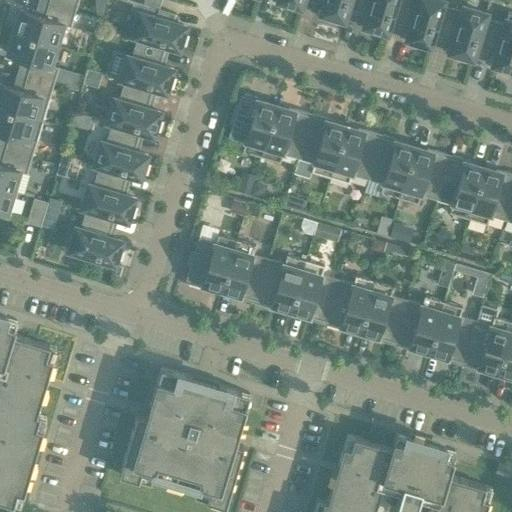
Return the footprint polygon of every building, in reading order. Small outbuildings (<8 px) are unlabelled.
[(48,0),(48,2),(75,10),(77,0),(48,0)] [(277,0),(277,1),(285,3),(284,5),(296,9),(296,6),(301,8),(302,0),(277,0)] [(323,0),(324,0),(320,13),(327,16),(327,18),(339,21),(339,19),(344,20),(348,7),(349,0),(323,0)] [(349,0),(348,7),(367,13),(363,26),(371,28),(370,31),(382,34),(382,32),(387,33),(391,20),(396,0),(349,0)] [(396,0),(391,20),(410,26),(406,39),(413,41),(413,44),(425,47),(425,45),(429,46),(433,33),(442,5),(443,0),(442,0),(396,0)] [(75,10),(48,2),(45,11),(38,9),(37,15),(20,10),(17,20),(15,19),(11,31),(56,44),(62,24),(70,26),(75,10)] [(442,5),(433,33),(453,38),(449,52),(456,54),(456,56),(467,60),(468,58),(472,59),(476,46),(485,18),(486,13),(462,6),(461,11),(442,5)] [(132,35),(137,37),(165,45),(178,49),(180,45),(182,46),(185,34),(183,33),(185,25),(172,21),(175,13),(158,8),(156,17),(139,12),(132,35)] [(504,23),(485,18),(476,46),(496,51),(492,65),(499,67),(499,69),(510,73),(511,71),(511,70),(511,12),(508,11),(504,23)] [(56,44),(11,31),(8,42),(10,43),(7,53),(24,58),(22,64),(29,66),(26,75),(53,83),(58,67),(50,65),(56,44)] [(120,78),(124,80),(152,88),(166,92),(167,88),(169,89),(172,77),(170,76),(173,68),(159,64),(165,45),(137,37),(131,56),(127,55),(120,78)] [(53,83),(26,75),(24,85),(16,83),(15,88),(0,83),(0,107),(42,120),(53,83)] [(107,121),(111,123),(139,131),(153,135),(154,131),(156,131),(160,120),(157,119),(160,111),(146,107),(152,88),(124,80),(118,99),(114,98),(107,121)] [(261,156),(276,105),(256,99),(257,97),(244,94),(244,96),(241,95),(236,109),(234,109),(230,121),(233,122),(228,137),(245,142),(242,150),(261,156)] [(276,105),(261,156),(280,162),(282,153),(298,158),(311,116),(308,115),(309,113),(296,109),(296,111),(276,105)] [(4,149),(31,157),(36,140),(28,138),(34,119),(42,121),(42,120),(0,107),(0,131),(2,132),(0,137),(7,139),(4,149)] [(75,112),(72,124),(87,128),(91,116),(75,112)] [(311,116),(298,158),(314,162),(311,171),(330,177),(345,126),(325,120),(326,118),(313,114),(313,116),(311,116)] [(94,164),(98,166),(126,174),(140,178),(141,174),(143,174),(147,163),(145,162),(147,154),(134,150),(139,131),(111,123),(106,142),(101,141),(94,164)] [(345,126),(330,177),(349,182),(351,174),(367,178),(380,136),(377,136),(378,133),(365,130),(365,132),(345,126)] [(380,136),(367,178),(383,183),(380,192),(399,197),(414,147),(394,141),(395,138),(382,135),(382,137),(380,136)] [(414,147),(399,197),(418,203),(420,194),(436,199),(449,157),(446,156),(447,154),(434,150),(434,152),(414,147)] [(0,187),(16,192),(17,192),(13,190),(19,171),(26,173),(31,157),(4,149),(2,159),(0,158),(0,187)] [(449,157),(436,199),(452,204),(449,212),(468,218),(483,167),(463,161),(464,159),(452,155),(451,158),(449,157)] [(63,156),(59,167),(70,170),(73,159),(63,156)] [(114,217),(127,221),(128,217),(130,217),(134,206),(132,205),(134,197),(121,193),(126,174),(98,166),(93,185),(88,184),(81,207),(86,209),(114,217)] [(483,167),(468,218),(487,223),(489,215),(505,220),(511,196),(511,173),(503,171),(503,173),(483,167)] [(238,185),(237,188),(238,189),(240,190),(242,191),(248,193),(250,193),(252,194),(254,195),(260,196),(263,196),(264,192),(265,190),(265,188),(266,185),(265,185),(264,184),(260,183),(258,182),(256,181),(254,182),(254,181),(253,179),(254,176),(254,175),(252,174),(244,172),(242,172),(241,175),(241,176),(240,179),(240,180),(239,182),(238,185)] [(16,192),(0,187),(0,211),(10,214),(16,192)] [(287,194),(284,204),(302,210),(306,200),(287,194)] [(26,222),(40,226),(47,202),(34,198),(26,222)] [(230,207),(229,208),(229,210),(230,211),(232,212),(233,212),(234,212),(237,213),(238,214),(242,214),(243,214),(243,213),(244,211),(245,210),(245,209),(245,208),(246,208),(247,209),(247,211),(248,211),(248,212),(251,214),(252,214),(254,215),(256,215),(257,214),(260,208),(260,206),(259,206),(257,205),(256,205),(256,204),(255,204),(254,204),(253,204),(250,203),(249,203),(248,202),(246,202),(245,202),(244,202),(241,201),(240,201),(240,200),(239,200),(238,200),(237,200),(237,199),(235,199),(234,199),(232,199),(232,201),(230,204),(230,207)] [(75,227),(68,250),(85,255),(84,257),(96,261),(97,259),(114,264),(115,260),(118,260),(121,249),(119,248),(121,240),(108,236),(114,217),(86,209),(80,228),(75,227)] [(378,225),(376,230),(376,232),(377,232),(383,234),(386,235),(387,235),(387,234),(388,235),(389,235),(389,236),(390,236),(393,237),(398,238),(401,239),(405,240),(406,241),(407,241),(408,241),(409,241),(410,236),(410,235),(411,234),(412,231),(412,229),(412,228),(409,227),(406,226),(405,226),(405,225),(404,225),(402,225),(401,225),(401,224),(400,224),(398,223),(396,223),(393,222),(392,223),(390,230),(390,231),(389,231),(389,229),(389,228),(390,227),(391,222),(391,220),(391,219),(390,218),(385,217),(383,216),(381,216),(380,219),(380,220),(379,221),(379,222),(378,224),(378,225)] [(302,217),(298,230),(337,241),(341,229),(302,217)] [(221,289),(234,247),(236,239),(217,233),(215,242),(198,237),(194,252),(192,251),(188,264),(190,264),(186,279),(189,280),(188,282),(201,286),(201,284),(221,289)] [(369,245),(369,249),(371,251),(375,252),(378,253),(381,253),(381,252),(383,252),(385,253),(389,254),(391,254),(391,253),(392,253),(394,252),(397,252),(405,254),(407,253),(408,250),(408,248),(407,248),(407,247),(403,246),(402,246),(400,245),(397,244),(393,243),(387,241),(380,240),(373,238),(372,238),(371,239),(370,242),(370,243),(369,245)] [(234,247),(221,289),(241,295),(240,297),(253,301),(253,299),(256,300),(268,258),(252,253),(255,244),(236,239),(234,247)] [(462,244),(459,254),(470,258),(474,247),(462,244)] [(290,310),(305,260),(286,254),(284,262),(268,258),(256,300),(258,300),(257,303),(270,306),(270,304),(290,310)] [(305,260),(290,310),(310,316),(309,318),(322,322),(322,320),(325,320),(337,278),(321,274),(324,265),(305,260)] [(439,275),(437,281),(437,282),(438,283),(444,286),(445,285),(445,286),(447,286),(448,285),(448,282),(449,281),(451,276),(452,271),(453,269),(454,269),(456,270),(458,271),(459,271),(461,272),(462,272),(467,273),(470,274),(471,275),(472,275),(473,275),(474,276),(475,276),(475,277),(475,278),(475,281),(474,287),(473,289),(473,290),(472,291),(472,292),(472,293),(473,293),(474,294),(476,294),(478,295),(480,296),(481,296),(482,296),(484,291),(484,290),(484,289),(485,287),(487,279),(488,279),(488,278),(488,276),(489,273),(488,272),(485,271),(484,271),(483,270),(482,270),(479,269),(478,269),(477,269),(477,268),(476,268),(475,268),(474,268),(470,267),(470,266),(468,266),(467,265),(462,264),(459,263),(457,263),(454,263),(446,261),(443,261),(442,263),(442,265),(441,267),(439,275)] [(511,276),(500,272),(496,284),(511,289),(511,276)] [(337,278),(325,320),(327,321),(326,323),(339,327),(339,325),(359,331),(374,280),(355,274),(353,283),(337,278)] [(374,280),(359,331),(379,337),(378,339),(391,342),(391,340),(394,341),(406,299),(390,294),(393,286),(374,280)] [(406,299),(394,341),(396,342),(395,344),(408,348),(408,345),(428,351),(443,301),(424,295),(422,304),(406,299)] [(443,301),(428,351),(448,357),(447,359),(460,363),(460,361),(463,362),(475,319),(459,315),(462,306),(443,301)] [(36,413),(44,385),(52,359),(46,357),(49,345),(12,334),(16,319),(0,314),(0,364),(1,365),(0,366),(0,499),(13,503),(17,491),(24,493),(43,429),(36,427),(39,414),(36,413)] [(475,319),(463,362),(465,362),(464,364),(477,368),(477,366),(497,372),(511,321),(493,316),(491,324),(475,319)] [(511,322),(510,328),(497,372),(511,376),(511,322)] [(237,433),(249,393),(218,383),(217,385),(191,378),(192,375),(160,366),(148,406),(151,407),(148,417),(137,414),(119,474),(150,483),(152,478),(195,491),(193,496),(225,505),(243,445),(232,442),(235,432),(237,433)] [(343,446),(338,465),(330,491),(337,493),(334,503),(324,500),(320,511),(313,510),(312,511),(373,511),(383,478),(402,484),(395,508),(408,511),(414,511),(421,490),(439,495),(434,511),(484,511),(488,499),(481,497),(485,485),(448,474),(455,450),(395,432),(391,447),(354,436),(350,448),(343,446)] [(511,468),(511,467),(498,463),(496,472),(510,476),(511,468)]
